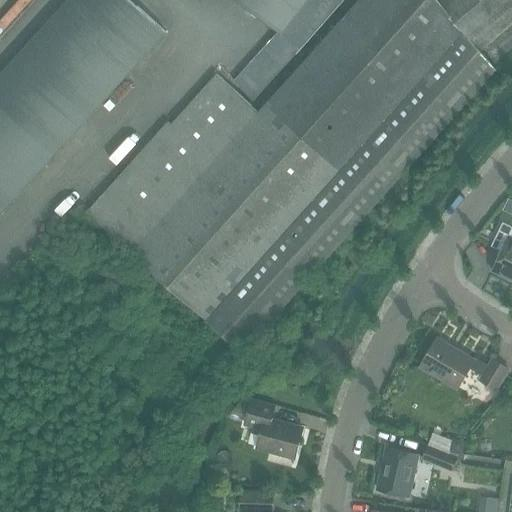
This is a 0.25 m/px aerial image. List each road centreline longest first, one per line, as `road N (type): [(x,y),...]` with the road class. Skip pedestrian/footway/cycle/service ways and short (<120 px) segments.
road 1 (residential): [(331,511),(358,400),(426,273)]
road 2 (residential): [(426,273),(511,168)]
